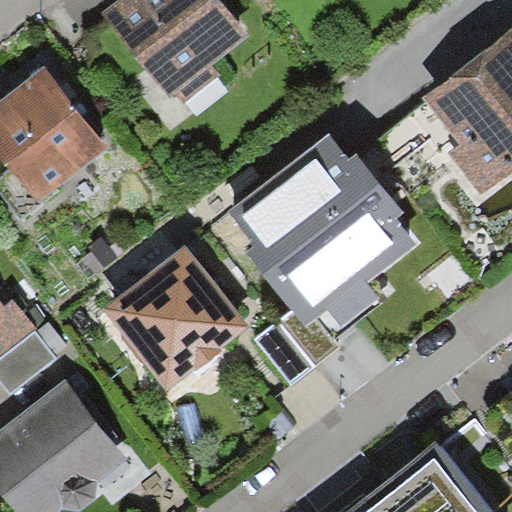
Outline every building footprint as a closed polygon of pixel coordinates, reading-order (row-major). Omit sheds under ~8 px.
[(255,35),(227,0),(122,0),(106,13),(174,99),(255,35)] [(511,29),(426,96),(462,142),(452,149),(484,190),(511,168),(511,29)] [(108,146),(43,65),(0,99),(0,147),(42,200),(108,146)] [(242,251),(288,309),(351,260),(366,280),(414,243),(328,132),(223,214),(249,247),(242,251)] [(254,326),(188,243),(106,309),(172,391),(254,326)] [(382,300),(366,280),(351,260),(288,309),(273,321),(310,369),(336,349),(329,340),(382,300)] [(0,286),(0,356),(34,331),(0,286)] [(292,383),(310,369),(273,321),(255,335),(292,383)] [(51,355),(0,394),(0,490),(15,511),(63,511),(66,509),(81,511),(101,496),(102,488),(136,467),(51,355)] [(485,511),(438,452),(361,511),(485,511)]
